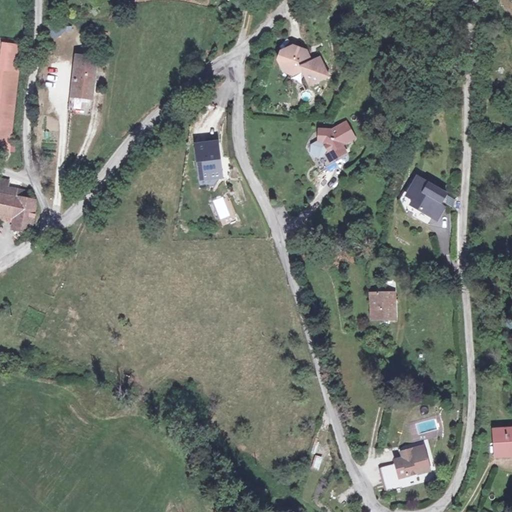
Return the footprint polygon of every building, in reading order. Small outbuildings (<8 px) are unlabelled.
[(8,45),(0,108),(0,148),(10,150),(22,46),(8,45)] [(301,71),(308,86),(325,78),(317,59),(308,62),(306,56),(289,50),(282,52),(280,59),(283,68),(296,73),(301,71)] [(69,110),(87,112),(95,58),(76,55),(69,110)] [(349,126),(335,133),(323,132),(322,143),(314,147),(313,156),(321,160),(328,156),(332,154),(336,162),(346,156),(343,149),(357,142),(349,126)] [(215,145),(198,148),(203,179),(220,176),(215,145)] [(0,214),(9,216),(13,194),(14,183),(0,177),(0,214)] [(453,193),(425,177),(415,195),(421,199),(419,203),(439,215),(440,213),(445,216),(450,207),(446,204),(453,193)] [(13,194),(9,216),(21,218),(19,229),(36,231),(43,200),(13,194)] [(376,292),(377,314),(400,313),(399,291),(376,292)] [(511,434),(496,435),(496,455),(511,454),(511,434)] [(409,453),(410,456),(432,449),(431,447),(409,453)] [(417,475),(425,473),(424,470),(436,467),(432,449),(410,456),(412,460),(413,464),(402,466),(390,469),(396,493),(411,489),(408,479),(418,477),(417,475)] [(311,469),(319,471),(322,457),(314,456),(311,469)]
